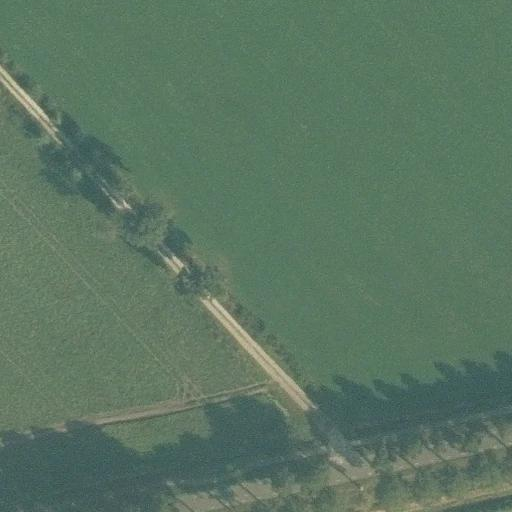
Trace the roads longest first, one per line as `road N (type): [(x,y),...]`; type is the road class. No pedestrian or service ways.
road 1 (track): [(345,447),(0,77)]
road 2 (tertiary): [(154,511),(511,436)]
